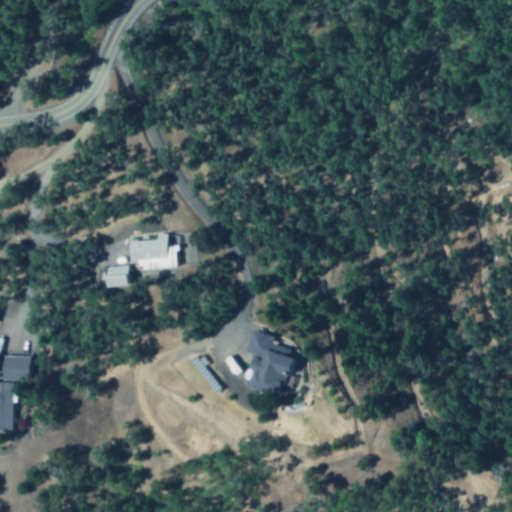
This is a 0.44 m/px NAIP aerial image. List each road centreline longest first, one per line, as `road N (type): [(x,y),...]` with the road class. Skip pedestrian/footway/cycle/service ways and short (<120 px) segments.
road 1 (residential): [(52,160),(31,226),(30,377)]
road 2 (residential): [(0,122),(52,114),(73,101),(147,0)]
road 3 (residential): [(88,84),(90,103),(75,139),(0,191)]
